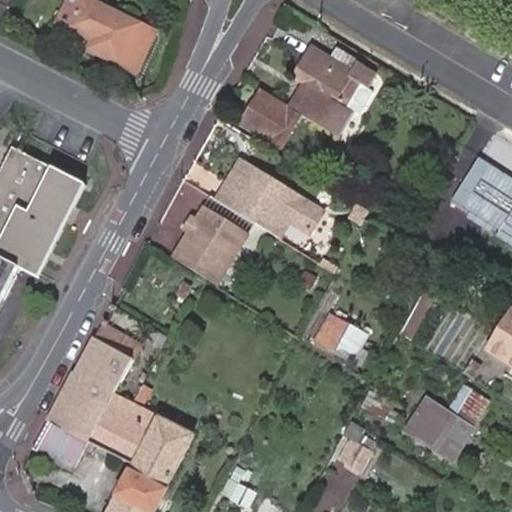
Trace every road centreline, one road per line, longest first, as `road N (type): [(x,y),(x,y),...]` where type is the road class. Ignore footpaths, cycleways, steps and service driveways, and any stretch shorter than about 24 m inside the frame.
road 1 (residential): [(165,141),(37,382),(0,426)]
road 2 (residential): [(323,0),(511,111)]
road 3 (residential): [(0,58),(165,141)]
